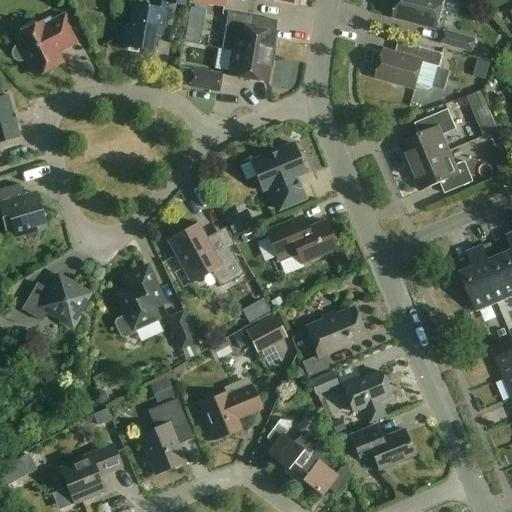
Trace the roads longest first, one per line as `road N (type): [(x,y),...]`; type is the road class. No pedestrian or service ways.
road 1 (unclassified): [(199,127),(172,96),(105,92),(52,107),(47,123),(73,217),(95,237),(117,237),(196,162)]
road 2 (residential): [(378,254),(470,479)]
road 3 (residential): [(316,100),(378,254)]
road 4 (residential): [(292,511),(247,476),(209,483),(157,511)]
road 5 (residential): [(378,254),(511,200)]
road 6 (unclassified): [(199,127),(316,100)]
